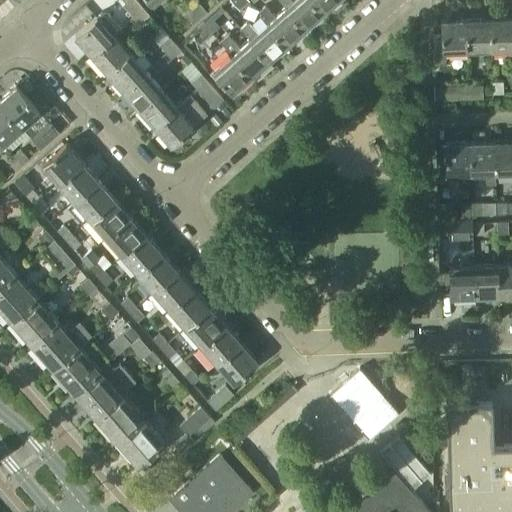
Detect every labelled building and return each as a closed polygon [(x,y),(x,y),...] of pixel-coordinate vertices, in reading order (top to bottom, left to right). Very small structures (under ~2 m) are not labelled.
[(120,0),(139,21),(149,12),(137,0),(120,0)] [(280,0),(285,6),(304,28),(311,21),(316,23),(322,17),(321,13),(322,11),(312,0),(280,0)] [(312,0),(322,11),(329,5),(334,7),(340,1),(339,0),(312,0)] [(206,11),(197,1),(191,7),(199,17),(206,11)] [(304,28),(285,6),(276,13),(267,3),(258,11),(267,21),(286,43),(304,28)] [(199,17),(191,7),(184,13),(193,22),(199,17)] [(113,33),(121,27),(104,9),(75,34),(92,53),(113,33)] [(219,25),(210,16),(204,21),(212,31),(219,25)] [(511,47),(511,17),(490,18),(491,48),(511,47)] [(491,48),(490,18),(466,19),(467,49),(491,48)] [(286,43),(267,21),(258,29),(249,19),(240,27),(249,37),(268,59),(275,53),(280,55),(286,49),(285,45),(286,43)] [(467,49),(466,19),(441,20),(441,32),(434,33),(435,62),(446,62),(446,50),(467,49)] [(212,31),(204,21),(197,27),(206,37),(212,31)] [(268,59),(249,37),(240,45),(228,31),(219,39),(231,53),(251,75),(268,59)] [(107,70),(129,51),(113,33),(92,53),(107,70)] [(165,51),(175,43),(169,36),(159,45),(165,51)] [(170,58),(180,49),(175,43),(165,51),(170,58)] [(123,88),(145,69),(151,63),(144,55),(138,55),(135,58),(129,51),(107,70),(123,88)] [(251,75),(231,53),(213,69),(232,91),(251,75)] [(140,107),(161,88),(145,69),(123,88),(140,107)] [(197,88),(207,79),(201,73),(191,82),(197,88)] [(223,97),(207,79),(197,88),(213,106),(223,97)] [(502,81),(491,81),(492,92),(503,92),(502,81)] [(40,110),(16,84),(0,98),(0,103),(21,127),(40,110)] [(481,97),(481,85),(468,86),(468,98),(481,97)] [(468,98),(468,86),(436,87),(436,99),(468,98)] [(155,125),(177,106),(161,88),(140,107),(155,125)] [(177,106),(155,125),(171,143),(173,141),(176,143),(179,143),(184,139),(184,136),(182,133),(193,124),(206,112),(190,94),(177,106)] [(21,127),(0,103),(0,138),(4,143),(21,127)] [(40,149),(58,132),(50,122),(31,139),(40,149)] [(511,170),(511,139),(493,141),(494,171),(495,171),(511,170)] [(469,172),(468,141),(445,142),(446,173),(469,172)] [(494,171),(493,141),(468,141),(469,172),(485,171),(486,183),(495,183),(495,171),(494,171)] [(57,182),(81,160),(65,142),(41,164),(57,182)] [(29,158),(20,148),(14,154),(22,164),(29,158)] [(22,164),(14,154),(7,160),(16,170),(22,164)] [(72,200),(97,178),(81,160),(57,182),(72,200)] [(41,196),(32,186),(34,185),(24,174),(15,182),(33,203),(41,196)] [(88,218),(113,196),(97,178),(72,200),(88,218)] [(49,205),(41,196),(33,203),(41,212),(49,205)] [(104,236),(129,214),(113,196),(88,218),(104,236)] [(511,200),(497,201),(497,213),(511,212),(511,200)] [(471,214),(471,202),(461,203),(462,215),(471,214)] [(484,214),(483,202),(471,202),(471,214),(484,214)] [(120,254),(145,232),(129,214),(104,236),(120,254)] [(471,217),(439,219),(439,236),(472,235),(472,233),(471,221),(471,217)] [(509,232),(509,220),(498,220),(498,232),(509,232)] [(485,233),(484,221),(471,221),(472,233),(485,233)] [(73,232),(64,222),(56,229),(65,239),(73,232)] [(53,238),(45,228),(37,235),(45,245),(53,238)] [(81,241),(73,232),(65,239),(73,248),(81,241)] [(137,272),(161,250),(145,232),(120,254),(137,272)] [(152,290),(177,268),(161,250),(137,272),(152,290)] [(74,262),(66,252),(58,259),(66,269),(74,262)] [(0,285),(14,273),(0,256),(0,285)] [(104,268),(96,258),(88,265),(97,275),(104,268)] [(511,292),(511,262),(497,263),(498,293),(511,292)] [(498,293),(497,263),(473,264),(474,294),(498,293)] [(474,294),(473,264),(449,264),(450,295),(474,294)] [(113,277),(104,268),(97,275),(105,284),(113,277)] [(168,308),(193,286),(177,268),(152,290),(168,308)] [(35,296),(14,273),(0,285),(0,307),(10,319),(35,296)] [(96,286),(87,277),(80,284),(88,293),(96,286)] [(184,326),(209,304),(193,286),(168,308),(184,326)] [(136,304),(128,294),(120,301),(129,311),(136,304)] [(57,321),(35,296),(10,319),(32,344),(57,321)] [(117,310),(109,301),(101,308),(109,317),(117,310)] [(145,313),(136,304),(129,311),(137,320),(145,313)] [(200,343),(224,321),(209,304),(184,326),(200,343)] [(78,345),(57,321),(32,344),(53,368),(78,345)] [(216,362),(241,340),(224,321),(200,343),(216,362)] [(138,334),(130,325),(122,331),(130,341),(138,334)] [(168,340),(160,330),(152,337),(161,347),(168,340)] [(184,357),(168,340),(161,347),(176,364),(184,357)] [(232,380),(257,358),(241,340),(216,362),(232,380)] [(99,369),(78,345),(53,368),(74,391),(99,369)] [(159,358),(151,348),(143,355),(152,365),(159,358)] [(200,376),(184,357),(176,364),(193,383),(200,376)] [(121,393),(135,380),(119,362),(113,367),(108,361),(99,369),(74,391),(95,416),(121,393)] [(359,367),(330,393),(369,437),(398,411),(359,367)] [(181,382),(172,373),(164,380),(173,389),(181,382)] [(215,409),(233,393),(225,384),(207,399),(215,409)] [(142,417),(121,393),(95,416),(116,440),(142,417)] [(446,402),(450,510),(511,507),(511,443),(493,444),(492,401),(477,401),(477,400),(464,400),(464,401),(446,402)] [(201,405),(180,423),(188,433),(193,439),(215,421),(209,414),(201,405)] [(163,441),(142,417),(116,440),(137,464),(163,441)] [(223,434),(214,442),(225,454),(234,446),(223,434)] [(398,434),(379,450),(412,487),(430,471),(398,434)] [(185,511),(223,511),(250,488),(219,453),(171,496),(185,511)] [(432,511),(402,477),(394,468),(376,483),(380,488),(363,503),(359,499),(353,504),(357,508),(355,510),(328,479),(310,495),(325,511),(322,511),(312,500),(297,511),(432,511)]
